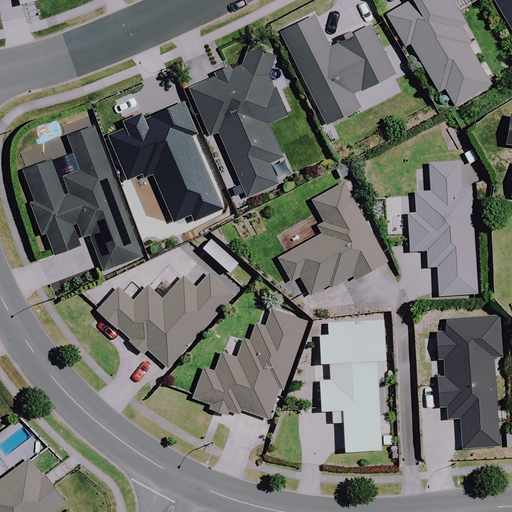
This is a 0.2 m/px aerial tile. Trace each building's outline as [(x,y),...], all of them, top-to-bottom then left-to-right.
[(411,0),(385,15),(403,46),(409,43),(438,92),(444,88),(454,106),(490,85),(479,68),(482,66),(459,27),(464,24),(451,3),(455,0),(411,0)] [(511,0),(493,0),(511,32),(511,0)] [(312,17),(278,34),(325,125),(357,109),(351,96),(393,75),(369,27),(328,47),(312,17)] [(216,73),(218,78),(191,90),(212,137),(220,134),(248,198),(277,185),(269,166),(282,160),(268,127),(287,118),(269,76),(275,58),(251,48),(244,67),(231,73),(229,68),(216,73)] [(195,135),(181,104),(140,122),(138,115),(120,123),(123,129),(107,136),(125,180),(139,174),(141,179),(151,175),(172,223),(189,215),(193,223),(221,210),(189,137),(195,135)] [(140,256),(94,128),(69,137),(82,171),(58,180),(51,160),(25,170),(36,202),(32,204),(43,234),(46,232),(56,257),(93,244),(103,269),(140,256)] [(462,189),(460,162),(430,163),(432,192),(417,193),(418,210),(408,211),(410,253),(428,252),(429,269),(438,268),(440,299),(480,297),(473,189),(462,189)] [(386,263),(342,182),(311,199),(322,221),(319,238),(279,259),(292,283),(301,278),(312,298),(354,276),(355,279),(386,263)] [(234,295),(211,275),(197,290),(182,278),(162,300),(148,287),(134,303),(116,287),(96,309),(166,371),(234,295)] [(307,325),(272,311),(249,365),(222,355),(215,372),(205,368),(193,400),(238,418),(241,411),(270,422),(307,325)] [(441,409),(447,408),(448,421),(462,420),(464,449),(497,447),(492,358),(501,358),(498,318),(448,321),(449,338),(439,338),(440,362),(448,361),(449,377),(442,378),(439,378),(441,409)] [(386,361),(385,320),(328,322),(328,335),(318,336),(320,412),(333,411),(333,423),(344,423),(345,452),(380,451),(377,362),(386,361)] [(55,511),(64,505),(30,459),(0,481),(0,511),(55,511)]
